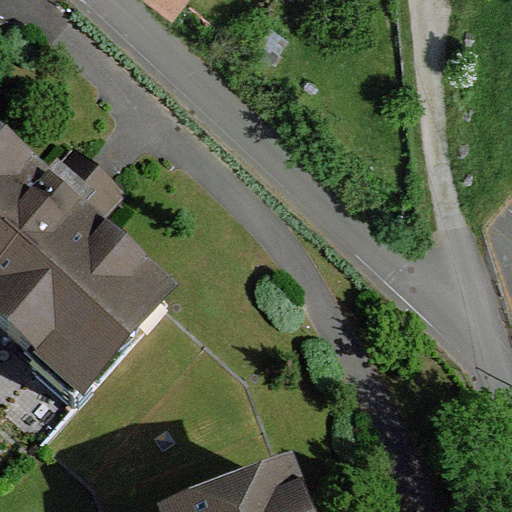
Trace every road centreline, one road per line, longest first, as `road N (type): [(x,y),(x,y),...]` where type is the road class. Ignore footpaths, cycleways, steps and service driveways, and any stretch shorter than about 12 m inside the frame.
road 1 (residential): [(113,0),(493,352)]
road 2 (track): [(421,0),(445,209)]
road 3 (residential): [(445,209),(493,352)]
